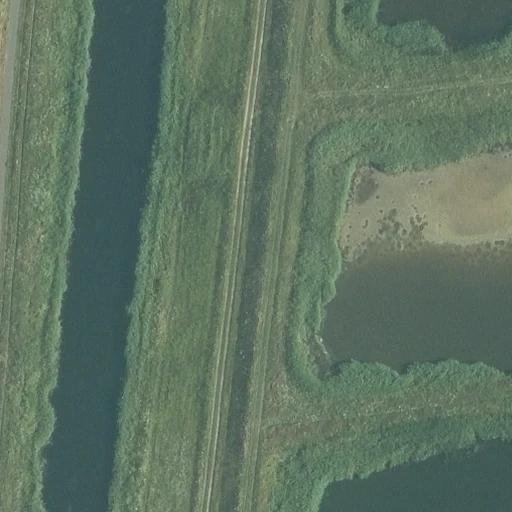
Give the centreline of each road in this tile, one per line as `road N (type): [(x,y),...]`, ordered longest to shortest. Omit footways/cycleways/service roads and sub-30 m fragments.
road 1 (track): [(265,0),(206,511)]
road 2 (track): [(245,511),(302,0)]
road 3 (track): [(254,434),(511,395)]
road 4 (track): [(291,111),(511,83)]
